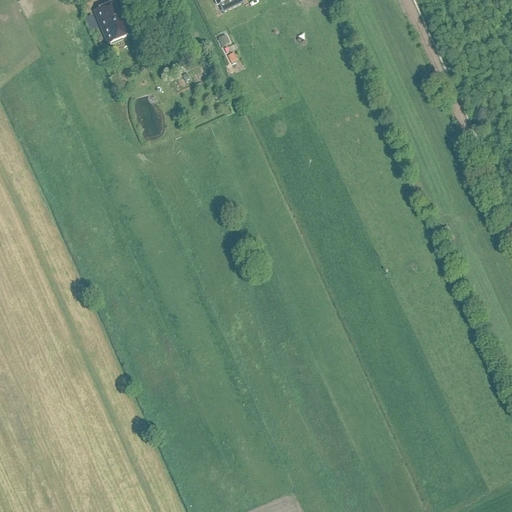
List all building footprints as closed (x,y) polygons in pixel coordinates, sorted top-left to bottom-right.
[(147,0),(143,2),(148,13),(160,7),(156,0),(147,0)] [(241,1),(240,0),(212,0),(216,9),(219,8),(220,11),(241,1)] [(123,21),(116,4),(94,14),(108,47),(131,36),(124,20),(123,21)] [(225,40),(218,44),(221,49),(228,46),(225,40)] [(239,41),(228,47),(230,51),(241,46),(239,41)] [(231,65),(237,62),(234,55),(227,58),(231,65)]
